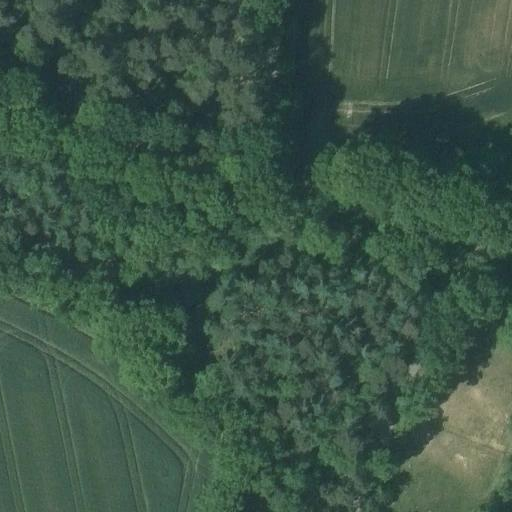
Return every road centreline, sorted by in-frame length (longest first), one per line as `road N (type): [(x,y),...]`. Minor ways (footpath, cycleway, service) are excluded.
road 1 (unclassified): [(468,241),(0,111)]
road 2 (unclassified): [(468,241),(345,511)]
